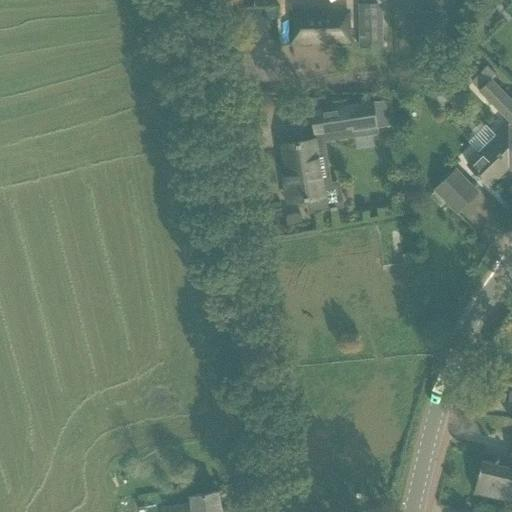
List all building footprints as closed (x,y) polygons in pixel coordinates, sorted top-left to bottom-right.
[(377,4),(358,4),(359,47),(383,46),(383,40),(378,40),(377,4)] [(348,41),(348,12),(291,13),(291,42),(348,41)] [(482,88),(479,91),(510,122),(467,164),(489,187),(503,173),(501,171),(507,166),(511,171),(511,101),(491,79),(496,75),(488,66),(474,80),(482,88)] [(432,78),(425,85),(425,91),(430,96),(436,96),(443,89),(444,83),(439,78),(432,78)] [(310,111),(314,135),(352,129),(353,136),(377,133),(377,128),(394,125),(390,102),(377,101),(310,111)] [(327,184),(323,156),(317,157),(315,140),(282,145),(286,171),(283,172),(287,201),(307,198),(309,211),(331,208),(331,210),(337,209),(336,207),(342,206),(339,182),(327,184)] [(434,189),(457,212),(478,192),(454,169),(434,189)] [(474,492),(493,497),(511,502),(511,467),(482,460),(474,492)] [(191,503),(168,507),(168,511),(221,511),(218,491),(190,496),(191,503)]
